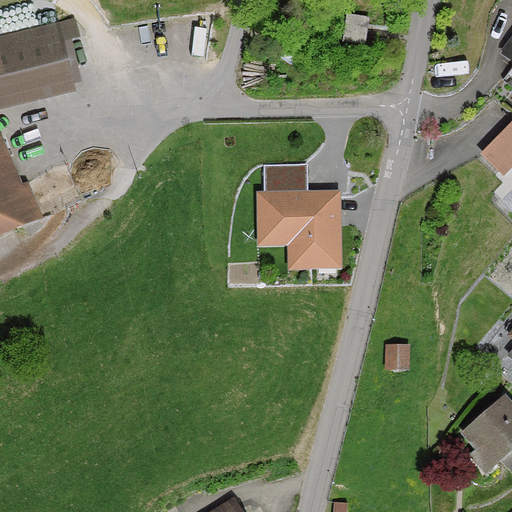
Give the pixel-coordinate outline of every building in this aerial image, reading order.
[(366,20),(345,16),(341,42),(361,45),(364,27),(383,30),(386,7),(368,4),(366,20)] [(76,19),(0,36),(0,113),(77,96),(74,85),(82,84),(72,41),(80,39),(76,19)] [(511,41),(503,54),(511,61),(511,41)] [(500,183),(511,170),(511,128),(478,162),(500,183)] [(0,240),(44,221),(28,185),(23,187),(0,133),(0,240)] [(342,194),(261,196),(262,245),(293,244),(294,270),(344,269),(342,194)] [(386,340),(382,340),(381,368),(403,368),(403,366),(414,367),(414,351),(423,350),(422,339),(406,344),(407,328),(386,328),(386,340)] [(369,389),(370,439),(406,439),(407,400),(413,400),(413,389),(369,389)] [(490,463),(496,458),(511,476),(511,413),(502,402),(464,435),(477,451),(479,450),(490,463)] [(240,511),(234,500),(212,511),(240,511)] [(331,503),(330,511),(344,511),(345,504),(331,503)]
